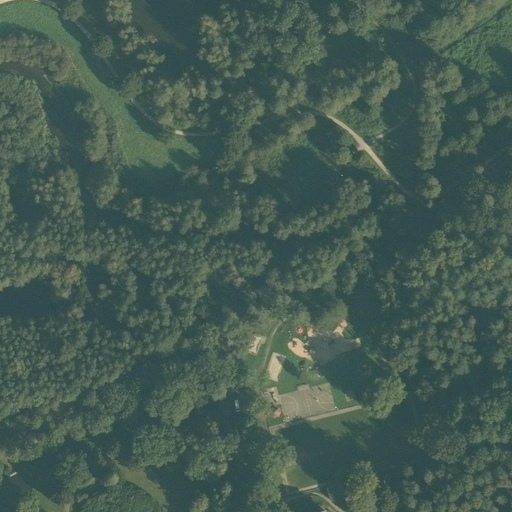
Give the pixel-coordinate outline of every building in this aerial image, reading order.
[(462,0),(469,9),(481,0),(462,0)] [(253,335),(248,351),(256,354),(262,338),(253,335)] [(324,484),(324,487),(350,481),(349,478),(324,484)] [(324,487),(326,495),(352,489),(350,481),(324,487)] [(352,489),(326,495),(328,500),(331,502),(354,497),(352,489)]
